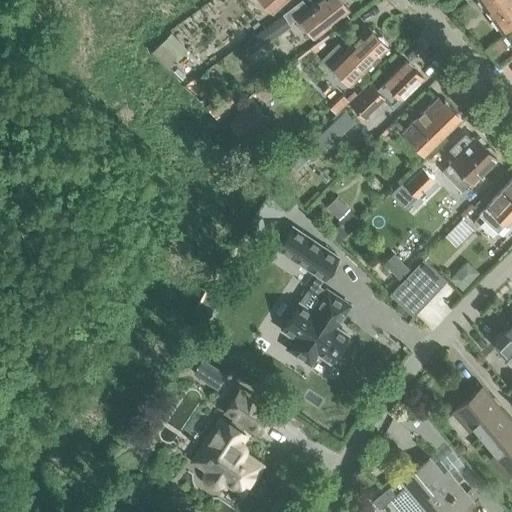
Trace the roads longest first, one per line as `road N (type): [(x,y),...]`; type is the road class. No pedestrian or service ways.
road 1 (unclassified): [(325,511),(377,404),(511,263)]
road 2 (residential): [(511,99),(413,0)]
